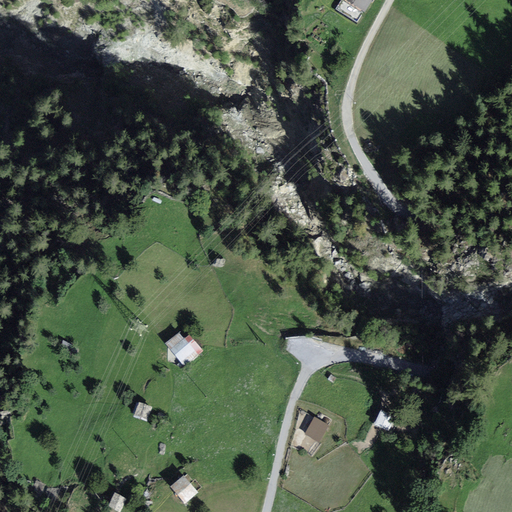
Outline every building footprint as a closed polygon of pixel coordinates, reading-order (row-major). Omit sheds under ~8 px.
[(377,0),(357,0),(372,9),(377,0)] [(198,354),(180,330),(166,341),(184,364),(198,354)] [(153,406),(139,401),(133,415),(148,421),(153,406)] [(382,407),(375,422),(389,429),(396,414),(382,407)] [(308,428),(314,414),(305,410),(299,424),(308,428)] [(306,432),(321,440),(330,422),(315,414),(306,432)] [(198,491),(185,474),(172,484),(186,501),(198,491)] [(128,496),(113,490),(107,504),(122,511),(128,496)]
